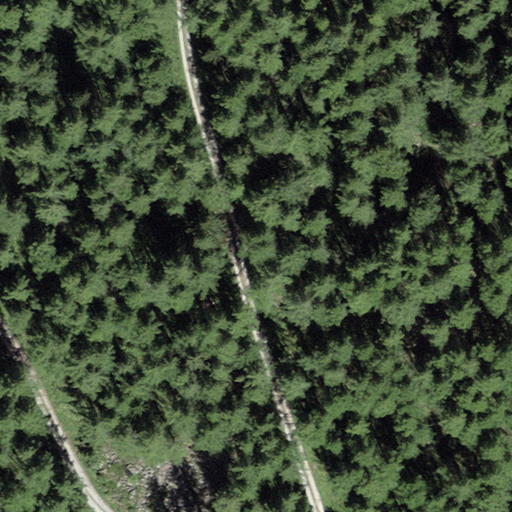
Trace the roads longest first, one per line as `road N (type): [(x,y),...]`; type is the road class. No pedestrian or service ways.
road 1 (track): [(309,511),(227,254),(175,38),(178,0)]
road 2 (track): [(0,344),(96,511)]
